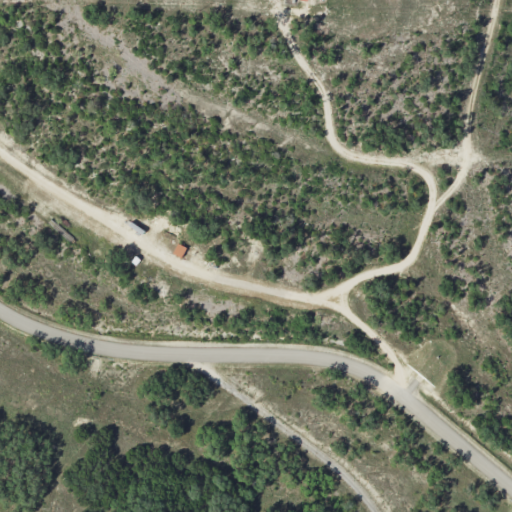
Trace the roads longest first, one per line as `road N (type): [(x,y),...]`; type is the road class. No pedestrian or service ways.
road 1 (residential): [(0,148),(224,278),(297,298),(340,291),(362,273),(396,273),(410,264),(457,189),(498,0),(282,6),(291,42),(327,94),(341,152),(414,167),(437,188),(421,241)]
road 2 (residential): [(0,307),(96,346),(340,358),(384,378),(511,483)]
road 3 (residential): [(188,352),(353,483),(375,511)]
